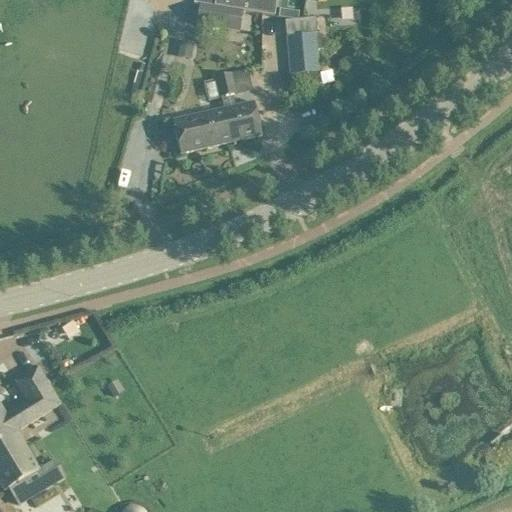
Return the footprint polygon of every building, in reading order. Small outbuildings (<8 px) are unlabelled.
[(214,0),(214,5),(194,2),(194,4),(200,5),(243,11),(275,16),(277,0),(214,0)] [(320,0),(321,10),(359,9),(359,0),(320,0)] [(200,5),(197,25),(240,32),(240,31),(243,16),(243,11),(200,5)] [(279,19),(297,21),(298,13),(280,11),(279,19)] [(318,72),(317,52),(315,36),(287,38),(289,55),(290,75),(318,72)] [(181,41),(179,57),(191,58),(193,43),(181,41)] [(221,99),(224,110),(231,144),(262,137),(254,103),(236,108),(233,96),(236,95),(231,75),(216,78),(217,80),(221,99)] [(221,99),(217,80),(204,83),(207,102),(221,99)] [(180,155),(231,144),(224,110),(173,122),(180,155)] [(0,484),(5,493),(10,490),(20,506),(46,491),(36,475),(40,472),(16,433),(61,405),(38,368),(15,382),(27,402),(6,415),(0,405),(0,484)] [(116,382),(108,386),(114,397),(122,393),(116,382)] [(155,511),(156,510),(152,503),(145,499),(137,498),(130,502),(126,509),(126,511),(155,511)]
